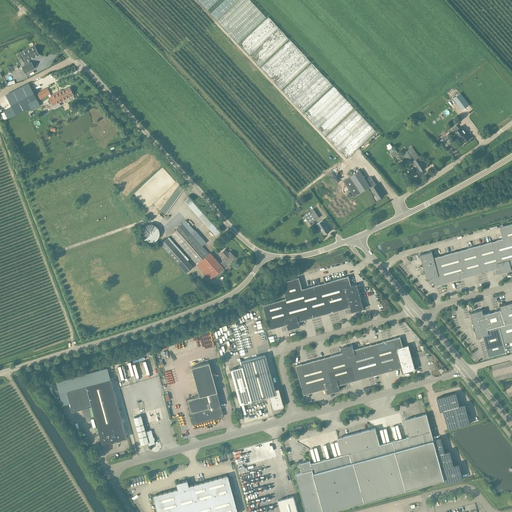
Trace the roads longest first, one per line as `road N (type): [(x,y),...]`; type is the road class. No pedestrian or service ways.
road 1 (unclassified): [(264,253),(12,0)]
road 2 (unclassified): [(0,373),(216,302),(241,287),(264,253)]
road 3 (unclassified): [(130,511),(114,486),(118,467),(295,418)]
road 4 (unclassified): [(295,418),(281,365),(291,346),(415,308)]
road 5 (unknown): [(198,444),(178,365),(206,350),(215,358),(234,434)]
road 6 (unclassified): [(295,418),(468,370)]
road 7 (unclassified): [(403,215),(403,197),(511,123)]
road 8 (unclassified): [(403,215),(511,156)]
road 9 (track): [(396,218),(412,229),(511,202)]
